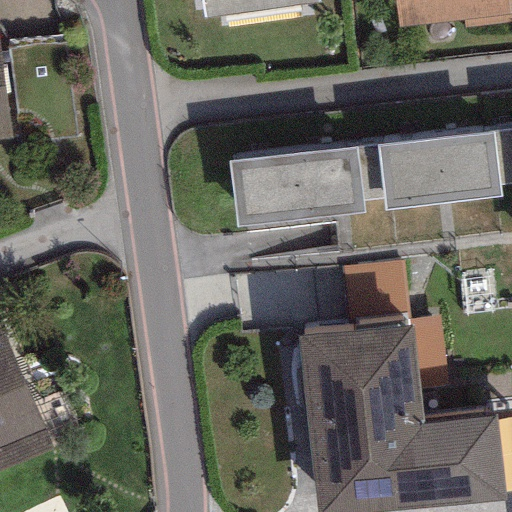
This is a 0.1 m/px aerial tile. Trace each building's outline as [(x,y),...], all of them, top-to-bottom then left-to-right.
[(316,0),(199,0),(202,19),(317,2),(316,0)] [(511,0),(392,0),(396,30),(461,22),(462,30),(511,23),(511,0)] [(0,65),(0,139),(9,138),(0,65)] [(511,131),(495,133),(500,185),(511,183),(511,131)] [(495,133),(375,145),(382,200),(384,210),(502,199),(500,185),(495,133)] [(362,210),(361,202),(382,200),(375,145),(354,148),(226,164),(234,227),(362,210)] [(401,260),(340,267),(348,333),(409,326),(408,319),(401,260)] [(437,316),(408,319),(409,326),(412,326),(419,390),(445,387),(437,316)] [(297,338),(315,511),(393,511),(504,500),(495,416),(422,424),(419,390),(412,326),(409,326),(348,333),(297,338)] [(0,330),(0,467),(49,447),(0,330)]
